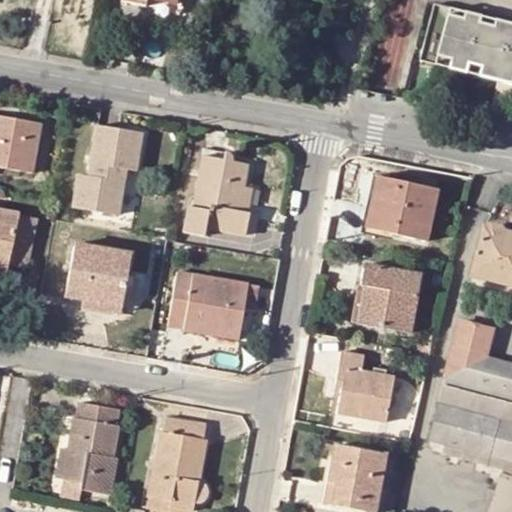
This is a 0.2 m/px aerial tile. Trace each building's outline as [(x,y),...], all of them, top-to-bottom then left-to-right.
[(171,13),(173,4),(156,0),(144,0),(143,6),(171,13)] [(416,79),(462,90),(475,33),(429,22),(416,79)] [(506,40),(475,33),(462,90),(493,98),(506,40)] [(511,41),(506,40),(493,98),(511,102),(511,41)] [(0,166),(33,173),(42,124),(0,116),(0,166)] [(135,170),(142,133),(97,125),(88,176),(79,174),(71,206),(118,216),(119,213),(129,214),(133,191),(123,189),(126,169),(135,170)] [(230,152),(204,146),(191,206),(186,205),(182,231),(204,236),(206,228),(244,235),(248,212),(240,211),(245,186),(249,165),(233,162),(233,160),(233,159),(233,158),(232,157),(232,156),(232,155),(231,154),(231,153),(230,152)] [(376,177),(371,198),(377,199),(369,231),(425,243),(436,191),(376,177)] [(245,186),(240,211),(248,212),(253,188),(245,186)] [(363,230),(369,231),(377,199),(371,198),(363,230)] [(0,273),(5,274),(7,264),(26,268),(37,218),(0,210),(0,273)] [(485,227),(473,277),(511,287),(511,234),(502,232),(503,227),(491,224),(490,228),(485,227)] [(131,253),(74,241),(63,296),(82,299),(121,307),(131,253)] [(408,336),(420,274),(364,264),(360,285),(366,287),(359,326),(408,336)] [(254,310),(258,286),(177,272),(167,325),(237,339),(242,308),(254,310)] [(119,315),(121,307),(82,299),(81,308),(119,315)] [(511,366),(486,359),(494,331),(462,322),(432,441),(511,461),(511,366)] [(422,344),(413,342),(412,351),(428,354),(434,328),(425,327),(422,344)] [(340,353),(334,387),(343,389),(341,398),(338,415),(383,424),(392,378),(359,373),(362,357),(340,353)] [(334,387),(332,396),(341,398),(343,389),(334,387)] [(72,415),(67,449),(62,479),(82,482),(81,490),(110,495),(117,458),(114,458),(120,424),(118,424),(120,409),(78,402),(76,416),(72,415)] [(146,497),(169,501),(169,499),(194,503),(194,505),(195,505),(196,505),(197,504),(198,504),(199,504),(200,504),(201,503),(202,503),(203,502),(204,501),(205,500),(206,499),(206,498),(207,497),(207,496),(207,495),(208,494),(208,493),(208,492),(208,491),(208,490),(207,489),(207,488),(207,487),(206,486),(206,485),(205,484),(204,483),(203,482),(202,482),(201,481),(200,481),(200,480),(199,480),(206,438),(202,438),(205,423),(165,415),(162,431),(157,430),(146,497)] [(410,433),(396,431),(395,440),(409,443),(410,433)] [(336,446),(329,483),(339,485),(334,507),(360,511),(376,511),(388,455),(336,446)] [(60,448),(54,477),(62,479),(67,449),(60,448)] [(511,511),(511,477),(504,475),(491,511),(511,511)] [(325,505),(334,507),(339,485),(329,483),(325,505)] [(188,511),(191,511),(194,505),(194,503),(169,499),(169,501),(168,509),(188,511)]
